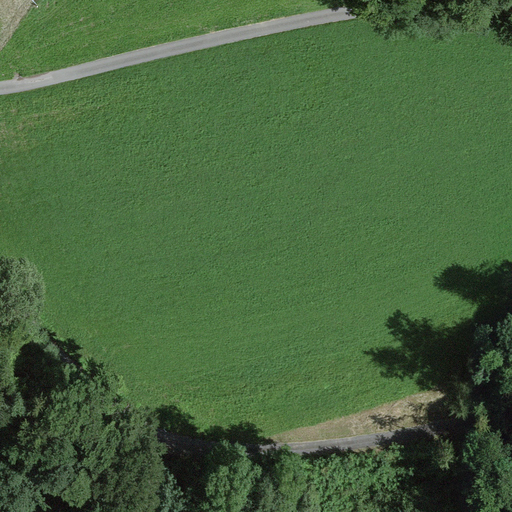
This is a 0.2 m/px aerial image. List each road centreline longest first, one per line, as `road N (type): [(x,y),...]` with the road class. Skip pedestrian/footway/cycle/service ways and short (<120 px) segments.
road 1 (track): [(0,281),(38,335),(112,403),(205,449),(327,446),(511,424)]
road 2 (track): [(0,87),(350,12),(414,7),(511,20)]
